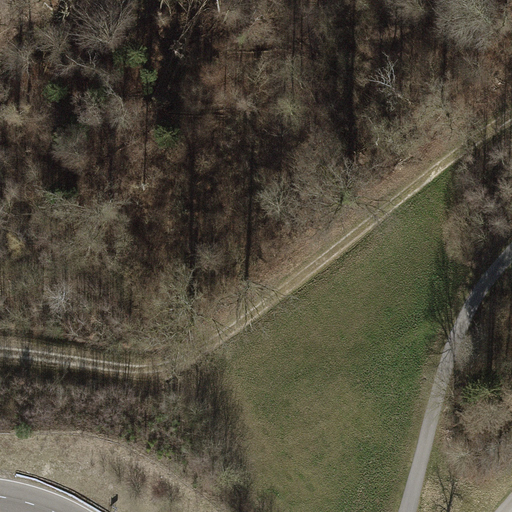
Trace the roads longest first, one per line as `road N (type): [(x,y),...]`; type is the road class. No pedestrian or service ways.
road 1 (track): [(511,114),(153,368),(0,355)]
road 2 (track): [(511,253),(458,339),(409,511)]
